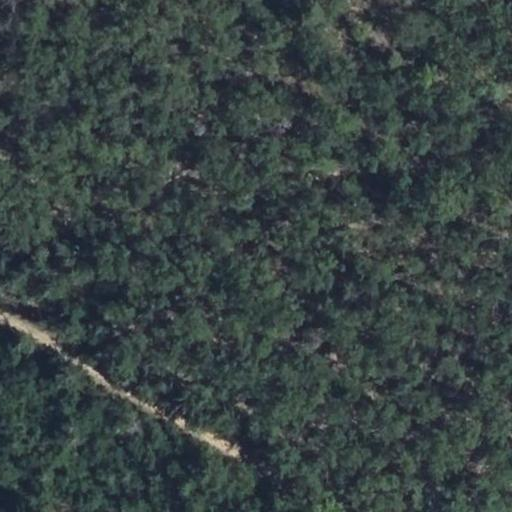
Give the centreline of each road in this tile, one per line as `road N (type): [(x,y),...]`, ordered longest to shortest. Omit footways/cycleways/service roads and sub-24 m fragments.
road 1 (track): [(0,218),(386,157),(511,148)]
road 2 (track): [(320,511),(0,315)]
